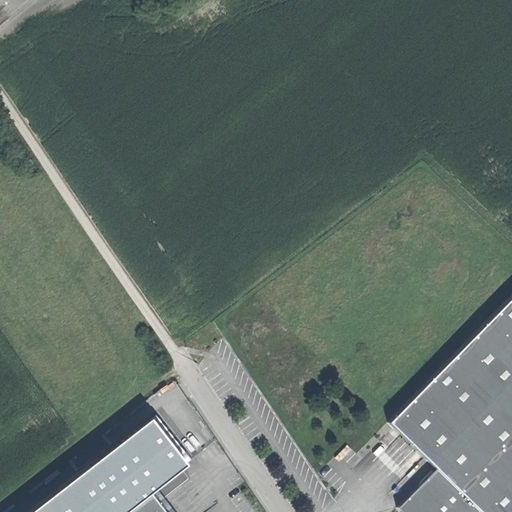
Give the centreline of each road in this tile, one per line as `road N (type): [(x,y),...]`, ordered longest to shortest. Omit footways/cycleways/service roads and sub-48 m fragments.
road 1 (track): [(511,241),(407,154),(257,0)]
road 2 (track): [(181,357),(0,99)]
road 3 (unknown): [(215,471),(189,420),(157,411),(19,511)]
road 4 (track): [(186,0),(152,21),(96,3),(0,54)]
road 5 (unclassified): [(281,511),(181,357)]
